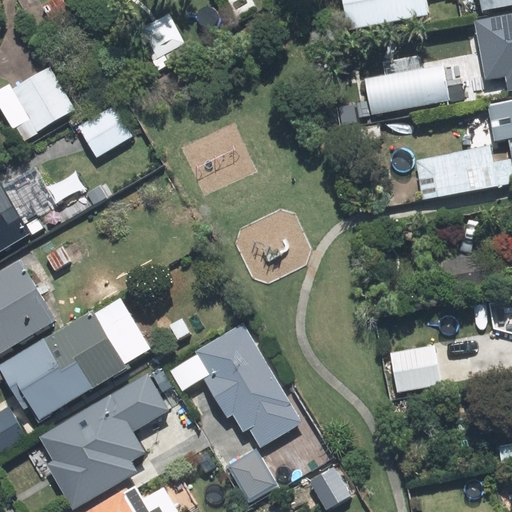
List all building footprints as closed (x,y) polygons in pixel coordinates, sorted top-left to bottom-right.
[(432,20),(428,0),(346,0),(352,33),(432,20)] [(511,9),(511,0),(484,0),(487,14),(511,9)] [(187,44),(172,16),(143,32),(158,59),(187,44)] [(511,97),(511,18),(478,24),(488,80),(469,83),(473,105),(511,97)] [(368,80),(374,117),(453,104),(447,67),(368,80)] [(12,86),(0,93),(0,104),(16,132),(19,130),(27,144),(43,135),(41,132),(77,112),(53,70),(15,91),(12,86)] [(511,104),(491,108),(498,144),(511,141),(511,104)] [(134,138),(117,109),(82,130),(99,159),(134,138)] [(493,149),(419,163),(427,202),(499,188),(511,185),(511,162),(496,165),(493,149)] [(39,171),(7,190),(5,186),(0,189),(0,259),(36,239),(27,225),(59,206),(39,171)] [(83,258),(75,244),(49,259),(57,273),(83,258)] [(451,296),(494,289),(489,258),(446,264),(451,296)] [(26,263),(0,278),(0,360),(62,325),(26,263)] [(96,314),(4,370),(39,427),(131,371),(129,367),(155,351),(125,303),(99,318),(96,314)] [(184,321),(172,328),(180,342),(192,335),(184,321)] [(208,381),(231,419),(237,416),(248,435),(254,431),(265,449),(306,424),(247,326),(205,351),(206,354),(174,373),(186,394),(208,381)] [(438,348),(393,356),(400,395),(445,387),(438,348)] [(152,379),(116,398),(134,432),(170,412),(152,379)] [(125,422),(112,400),(94,411),(44,441),(58,464),(51,468),(76,511),(78,511),(142,475),(115,428),(125,422)] [(0,461),(32,443),(13,410),(0,416),(0,461)] [(511,466),(511,446),(501,448),(505,468),(511,466)] [(281,487),(260,453),(231,470),(252,505),(281,487)] [(125,496),(97,511),(180,511),(168,490),(148,502),(141,490),(127,498),(125,496)]
